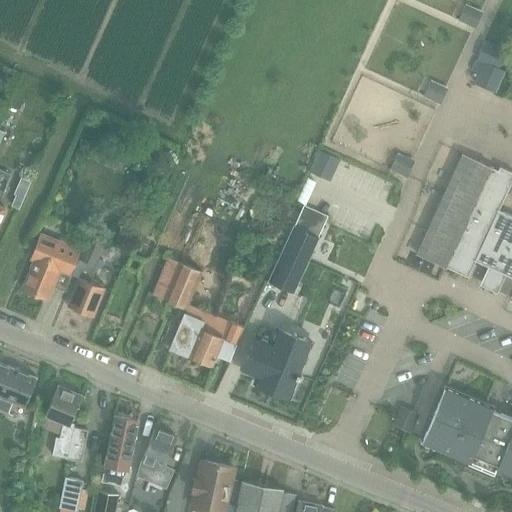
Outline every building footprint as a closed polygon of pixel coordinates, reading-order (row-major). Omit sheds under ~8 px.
[(458,20),(475,27),(481,13),(465,5),(458,20)] [(486,43),(478,59),(485,62),(498,68),(506,52),(486,43)] [(485,62),(475,83),(494,93),(504,71),(498,68),(485,62)] [(423,95),(439,103),(446,89),(429,81),(423,95)] [(16,86),(0,120),(0,122),(18,130),(34,94),(16,86)] [(309,172),(329,182),(338,162),(318,152),(309,172)] [(463,154),(417,254),(467,277),(475,261),(487,266),(484,273),(486,274),(482,284),(496,290),(500,281),(502,282),(505,275),(511,277),(511,292),(510,297),(511,297),(511,215),(499,210),(511,180),(511,172),(499,166),(497,170),(463,154)] [(407,177),(414,162),(397,155),(391,169),(407,177)] [(0,217),(4,207),(0,205),(0,198),(2,193),(3,194),(11,174),(0,169),(0,217)] [(108,215),(101,232),(129,244),(151,192),(134,185),(119,220),(108,215)] [(293,227),(269,281),(293,292),(318,238),(293,227)] [(42,234),(31,259),(34,260),(22,288),(45,297),(57,270),(67,274),(78,249),(42,234)] [(78,278),(67,306),(92,316),(104,287),(90,281),(96,266),(95,266),(105,243),(89,237),(72,276),(78,278)] [(186,308),(201,272),(179,262),(164,299),(186,308)] [(169,348),(212,365),(224,338),(205,330),(208,323),(184,312),(169,348)] [(311,341),(277,328),(272,342),(255,336),(242,369),(258,375),(255,383),(289,396),(296,377),(299,378),(300,373),(298,373),(311,341)] [(24,407),(36,377),(0,362),(0,409),(7,412),(11,403),(24,407)] [(57,385),(45,413),(49,415),(46,423),(62,430),(60,438),(55,437),(52,451),(52,453),(80,459),(85,430),(72,426),(73,424),(70,423),(81,395),(57,385)] [(445,388),(422,442),(469,461),(468,464),(494,475),(497,468),(511,474),(511,418),(491,410),(492,407),(445,388)] [(114,416),(104,465),(102,475),(122,479),(127,471),(138,420),(114,416)] [(92,424),(89,445),(105,447),(108,426),(92,424)] [(173,471),(164,468),(177,437),(153,427),(141,459),(136,475),(166,488),(173,471)] [(223,511),(233,467),(202,460),(198,478),(194,477),(191,491),(195,492),(192,507),(194,507),(192,511),(223,511)] [(65,476),(58,508),(77,511),(83,480),(65,476)] [(291,511),(296,494),(284,492),(285,489),(242,480),(235,511),(291,511)] [(113,511),(116,497),(98,493),(94,511),(113,511)] [(322,505),(298,500),(295,511),(333,511),(334,509),(322,506),(322,505)]
